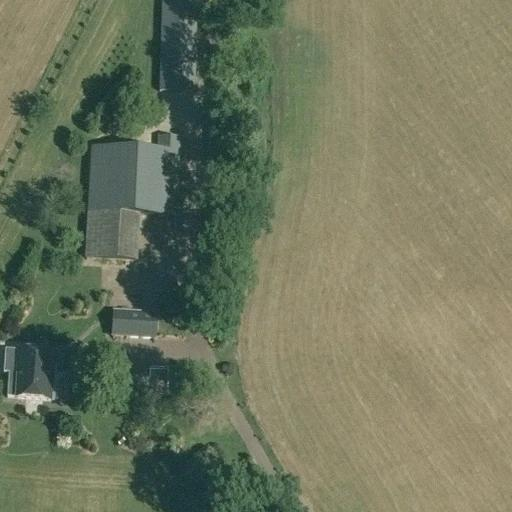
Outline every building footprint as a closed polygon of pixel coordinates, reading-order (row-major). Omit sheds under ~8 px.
[(194,93),(196,0),(162,0),(160,92),(194,93)] [(209,114),(208,170),(221,170),(240,170),(241,116),(226,115),(226,106),(210,106),(210,114),(209,114)] [(159,153),(93,149),(89,213),(175,219),(180,139),(160,138),(159,153)] [(228,242),(229,204),(210,205),(210,211),(208,242),(228,242)] [(136,263),(138,217),(89,213),(86,261),(136,263)] [(113,313),(112,338),(155,341),(157,315),(113,313)] [(51,403),(53,374),(48,373),(49,355),(15,352),(13,376),(18,376),(17,400),(51,403)] [(167,370),(168,370),(168,383),(184,383),(184,370),(185,370),(185,369),(167,369),(167,370)]
